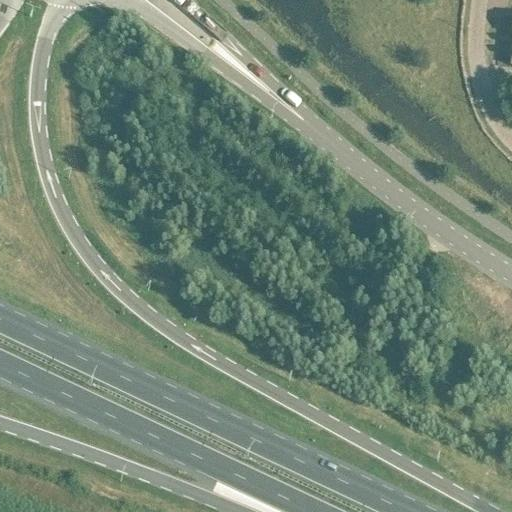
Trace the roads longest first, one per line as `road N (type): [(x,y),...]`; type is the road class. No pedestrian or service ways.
road 1 (trunk): [(487,511),(170,331),(97,269),(42,164),(41,53),(64,0)]
road 2 (trunk): [(403,511),(0,325)]
road 3 (trunk): [(0,366),(309,511)]
road 4 (tertiary): [(511,272),(403,202),(258,84)]
road 5 (trunk): [(0,422),(235,511)]
road 6 (tertiary): [(128,0),(258,84)]
road 7 (unknown): [(478,0),(476,66),(511,144)]
